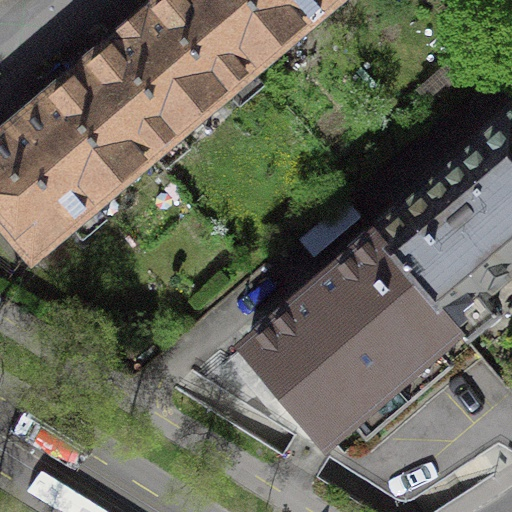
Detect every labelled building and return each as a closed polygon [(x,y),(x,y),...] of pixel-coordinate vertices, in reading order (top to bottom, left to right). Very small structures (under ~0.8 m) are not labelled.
[(253,63),(199,0),(164,0),(134,27),(82,70),(150,150),(253,63)] [(199,0),(253,63),(326,0),(199,0)] [(150,150),(82,70),(23,120),(0,139),(0,212),(32,250),(150,150)] [(443,177),(377,233),(449,317),(511,263),(511,125),(508,121),(443,177)] [(449,317),(377,233),(311,288),(246,343),(326,435),(455,324),(449,317)]
